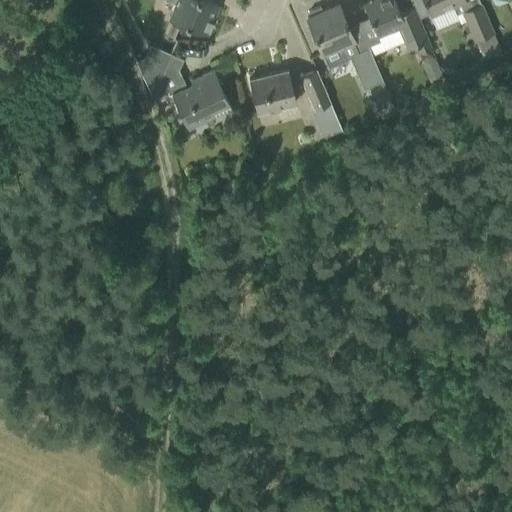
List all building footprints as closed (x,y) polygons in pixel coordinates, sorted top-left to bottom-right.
[(217,4),(208,0),(173,0),(167,15),(206,31),(217,4)] [(399,11),(394,0),(370,0),(363,3),(377,35),(377,34),(383,49),(404,40),(407,47),(414,44),(418,53),(431,47),(420,23),(413,5),(399,11)] [(423,0),(430,15),(464,0),(423,0)] [(307,16),(315,35),(328,66),(329,66),(328,64),(346,57),(347,58),(348,58),(342,46),(354,41),(338,3),(322,10),(320,6),(307,11),(309,15),(307,16)] [(462,11),(474,38),(476,37),(484,58),(501,51),(480,3),(462,11)] [(383,80),(384,76),(370,44),(351,52),(365,84),(369,85),(376,102),(390,96),(383,80)] [(143,52),(136,56),(141,67),(140,68),(139,68),(151,92),(164,62),(143,52)] [(177,69),(177,67),(164,62),(151,92),(152,96),(185,80),(180,71),(177,69)] [(438,63),(424,69),(427,74),(430,78),(436,78),(440,74),(440,69),(438,63)] [(298,101),(294,86),(289,67),(248,78),(257,111),(298,101)] [(299,75),(324,135),(341,128),(316,68),(299,75)] [(192,83),(174,91),(171,93),(188,127),(231,107),(213,69),(190,80),(192,83)]
